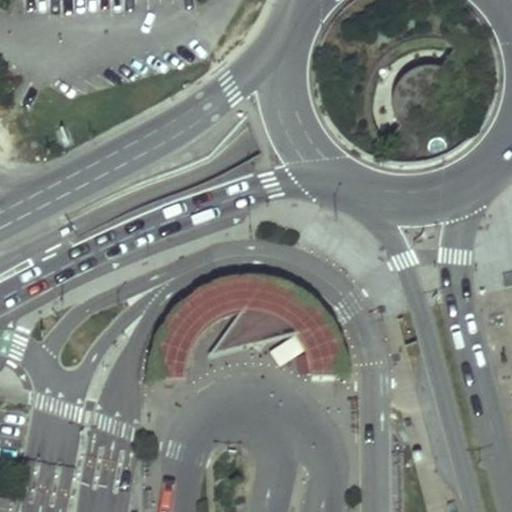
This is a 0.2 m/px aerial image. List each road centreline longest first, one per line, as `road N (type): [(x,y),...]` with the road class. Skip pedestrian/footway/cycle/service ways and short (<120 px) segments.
road 1 (primary): [(0,302),(106,247),(261,190),(344,181)]
road 2 (primary): [(290,37),(182,122),(0,221)]
road 3 (tertiary): [(363,191),(405,259),(476,511)]
road 4 (tertiary): [(511,498),(457,289),(458,237),(481,173)]
road 5 (primary): [(290,37),(284,64),(291,118),(313,155),(344,181)]
road 6 (primary): [(363,191),(441,194),(481,173)]
